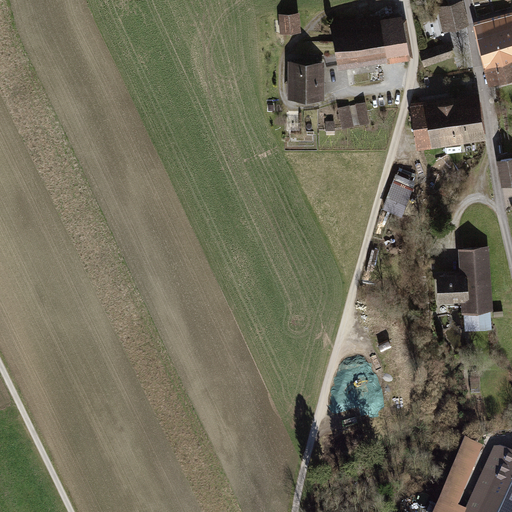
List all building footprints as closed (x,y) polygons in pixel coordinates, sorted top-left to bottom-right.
[(466,23),(461,3),(441,7),(446,27),(466,23)] [(511,13),(496,17),(507,59),(511,57),(511,13)] [(296,14),(282,15),(283,30),(297,29),(296,14)] [(370,17),(332,24),(338,55),(325,55),(326,66),(408,52),(403,22),(392,23),(392,18),(380,20),(370,17)] [(507,59),(496,17),(476,23),(487,65),(507,59)] [(425,64),(453,54),(449,43),(421,53),(425,64)] [(511,57),(507,59),(487,65),(491,82),(511,76),(511,57)] [(322,62),(291,62),(291,95),(322,95),(322,62)] [(478,99),(413,108),(418,142),(483,132),(478,99)] [(364,102),(339,108),(343,127),(369,122),(364,102)] [(511,158),(501,160),(504,183),(511,181),(511,158)] [(405,193),(411,167),(398,164),(392,190),(405,193)] [(484,248),(464,249),(465,275),(467,298),(455,298),(455,310),(458,310),(459,328),(489,326),(484,248)] [(467,298),(465,275),(439,276),(440,298),(455,298),(467,298)] [(480,447),(473,444),(442,511),(454,511),(451,510),(480,447)] [(496,449),(467,511),(510,511),(511,509),(511,455),(510,455),(496,449)]
